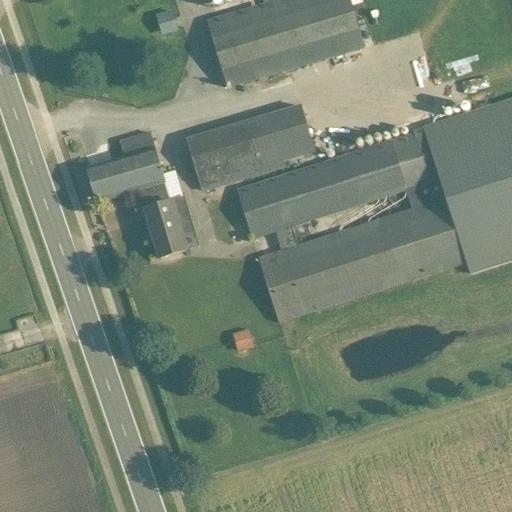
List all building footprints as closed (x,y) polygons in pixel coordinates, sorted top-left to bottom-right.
[(227,85),(366,50),(353,0),(263,0),(264,4),(210,18),(227,85)] [(157,16),(163,36),(179,31),(173,11),(157,16)] [(270,118),(189,141),(202,194),(285,169),(284,163),(270,118)] [(90,169),(87,170),(98,204),(142,191),(148,210),(146,210),(147,213),(151,225),(147,226),(151,237),(154,236),(161,260),(187,252),(183,237),(191,235),(193,232),(194,229),(184,198),(171,202),(166,184),(167,184),(152,134),(121,143),(125,158),(90,169)] [(250,330),(234,335),(239,352),(255,347),(250,330)]
